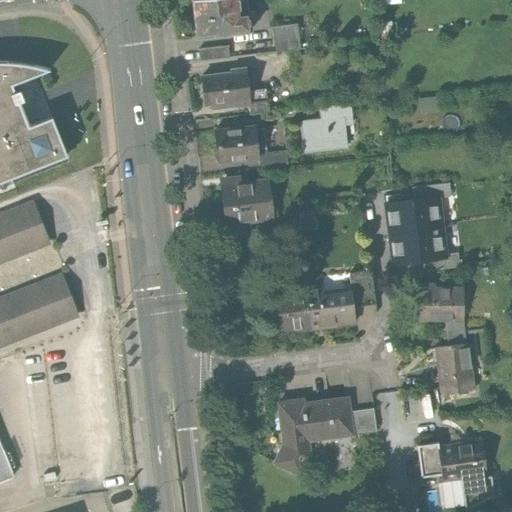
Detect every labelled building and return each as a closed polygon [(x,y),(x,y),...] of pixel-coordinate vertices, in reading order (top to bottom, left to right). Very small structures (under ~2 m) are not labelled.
[(193,0),(197,37),(251,31),(247,0),(193,0)] [(297,26),(273,28),(275,51),(298,49),(297,26)] [(230,46),(200,49),(201,61),(231,58),(230,46)] [(0,181),(66,156),(51,118),(28,127),(22,113),(18,102),(23,100),(19,91),(15,92),(11,84),(34,75),(48,70),(33,66),(30,65),(0,62),(0,181)] [(230,73),(201,76),(204,105),(209,105),(210,110),(247,106),(249,106),(247,91),(244,68),(229,70),(230,73)] [(264,89),(247,91),(249,106),(247,106),(248,116),(267,113),(264,89)] [(300,122),(304,152),(349,146),(346,119),(356,117),(354,102),(323,106),(324,118),(300,122)] [(254,126),(213,130),(216,162),(258,157),(257,149),(265,148),(262,129),(255,129),(254,126)] [(257,149),(258,157),(259,168),(287,165),(286,151),(265,153),(265,148),(257,149)] [(277,181),(225,187),(230,226),(258,223),(281,220),(277,181)] [(412,195),(413,201),(437,198),(438,199),(450,197),(449,184),(412,188),(412,195)] [(413,201),(386,204),(389,234),(441,228),(438,199),(437,198),(413,201)] [(0,260),(43,244),(28,205),(0,215),(0,344),(72,316),(56,278),(0,300),(0,260)] [(258,223),(230,226),(231,239),(260,236),(258,223)] [(441,228),(389,234),(393,264),(422,261),(445,258),(444,255),(441,228)] [(457,254),(444,255),(445,258),(422,261),(423,267),(424,272),(459,268),(457,254)] [(351,293),(353,308),(375,305),(371,271),(349,274),(351,293)] [(433,285),(419,285),(418,319),(443,319),(460,319),(462,319),(463,289),(433,289),(433,285)] [(322,286),(307,288),(311,328),(355,323),(353,308),(351,293),(323,296),(322,286)] [(289,301),(266,304),(270,333),(311,328),(307,288),(287,290),(289,301)] [(447,346),(463,344),(460,319),(443,319),(447,346)] [(0,354),(75,327),(72,320),(0,346),(0,354)] [(447,346),(436,348),(442,393),(472,389),(465,344),(463,344),(447,346)] [(301,399),(277,402),(282,443),(273,462),(299,475),(308,457),(307,440),(350,435),(347,412),(345,399),(302,404),(301,399)] [(373,409),(347,412),(350,435),(376,432),(373,409)] [(437,443),(417,445),(422,486),(442,484),(441,479),(443,479),(442,474),(460,472),(465,510),(493,497),(491,476),(486,477),(481,442),(438,448),(437,443)] [(0,445),(0,482),(12,477),(0,445)] [(0,489),(15,484),(12,477),(0,482),(0,489)]
